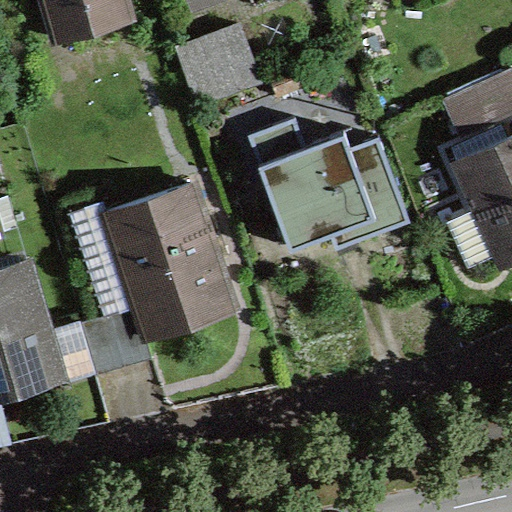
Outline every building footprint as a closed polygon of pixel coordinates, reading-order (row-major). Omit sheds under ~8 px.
[(47,0),(58,36),(131,14),(126,0),(47,0)] [(238,21),(176,45),(197,101),(260,77),(238,21)] [(511,64),(511,62),(447,92),(464,129),(511,107),(511,64)] [(305,143),(295,114),(249,131),(260,160),(305,143)] [(305,143),(260,160),(291,245),(330,230),(377,213),(351,143),(345,128),(305,143)] [(511,132),(455,159),(503,262),(511,257),(511,132)] [(380,133),(351,143),(377,213),(330,230),(336,245),(411,217),(380,133)] [(103,196),(72,206),(107,311),(137,301),(147,334),(234,305),(192,179),(107,207),(103,196)] [(28,258),(0,265),(0,381),(59,364),(63,376),(97,366),(82,319),(50,329),(28,258)] [(107,311),(82,319),(97,366),(99,372),(154,355),(147,334),(137,301),(107,311)] [(0,439),(14,435),(0,391),(0,439)]
